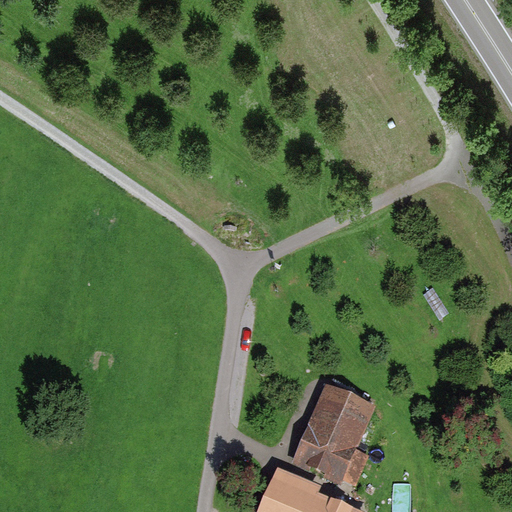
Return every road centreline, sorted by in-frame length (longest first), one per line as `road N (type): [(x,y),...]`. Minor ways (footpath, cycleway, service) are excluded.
road 1 (track): [(463,162),(240,262),(0,98)]
road 2 (unclassified): [(204,511),(240,262)]
